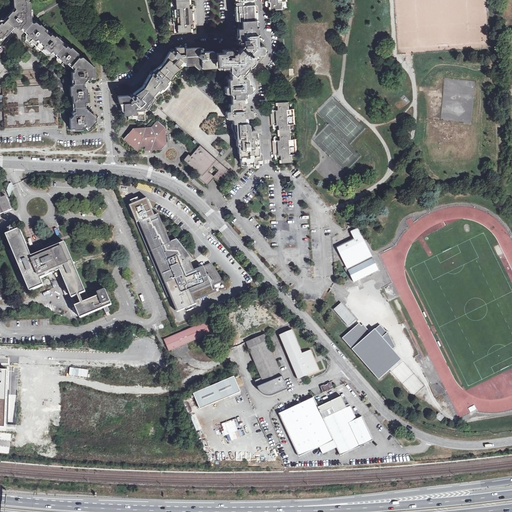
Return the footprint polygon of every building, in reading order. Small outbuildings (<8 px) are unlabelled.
[(0,47),(5,42),(6,43),(13,35),(13,32),(11,31),(15,27),(18,27),(18,29),(21,28),(27,34),(26,35),(26,39),(29,42),(30,41),(46,55),(50,55),(52,53),(57,57),(57,58),(57,62),(61,65),(62,64),(67,69),(70,66),(73,69),(73,71),(71,72),(72,84),(70,86),(70,95),(72,95),(73,111),(71,113),(73,114),(71,117),(69,117),(70,130),(82,129),(82,127),(84,127),(88,129),(96,120),(95,119),(95,116),(85,107),(85,105),(87,103),(86,88),(85,87),(85,81),(87,79),(89,80),(91,79),(95,78),(94,66),(92,66),(82,57),(80,57),(78,57),(80,55),(68,44),(67,45),(61,40),(62,39),(56,34),(55,35),(52,32),(51,33),(37,21),(36,22),(33,20),(32,22),(31,21),(31,16),(32,16),(32,9),(30,9),(30,2),(28,0),(12,0),(14,7),(15,8),(15,10),(13,12),(12,10),(4,19),(2,18),(0,20),(0,47)] [(175,0),(175,9),(173,10),(174,25),(176,25),(177,33),(188,32),(187,24),(196,24),(195,8),(186,9),(185,0),(175,0)] [(237,4),(238,28),(236,28),(237,36),(236,37),(236,38),(237,39),(242,39),(242,43),(240,43),(238,45),(240,46),(236,51),(235,49),(232,52),(231,51),(230,51),(230,50),(228,49),(223,49),(222,50),(222,52),(214,52),(215,67),(228,67),(228,71),(230,73),(229,74),(229,78),(228,78),(227,79),(227,86),(225,86),(224,87),(224,92),(226,93),(229,93),(231,95),(231,98),(242,98),(242,92),(249,92),(250,91),(250,86),(248,85),(246,85),(246,78),(244,77),(241,77),(241,72),(242,72),(242,70),(256,54),(261,53),(262,52),(260,49),(262,47),(260,45),(256,46),(254,19),(252,0),(236,0),(237,2),(235,2),(234,3),(235,4),(235,5),(237,4)] [(263,0),(263,3),(270,2),(271,10),(281,9),(281,2),(286,1),(285,0),(263,0)] [(445,50),(489,48),(486,0),(464,0),(464,1),(462,0),(459,0),(457,4),(457,0),(455,0),(452,7),(450,6),(449,10),(447,8),(442,8),(446,12),(445,14),(449,16),(442,17),(442,24),(437,29),(438,33),(435,31),(433,34),(431,33),(428,37),(432,37),(445,50)] [(169,81),(178,69),(177,68),(182,62),(183,62),(185,62),(185,65),(193,65),(199,69),(201,67),(202,68),(215,67),(214,52),(212,51),(199,51),(199,47),(184,48),(180,45),(178,47),(174,47),(175,50),(170,56),(168,55),(166,58),(164,61),(164,62),(159,67),(156,70),(156,69),(153,72),(154,73),(149,79),(148,78),(145,80),(146,81),(144,84),(139,90),(136,92),(133,95),(134,96),(131,99),(128,96),(120,96),(121,103),(122,103),(122,111),(127,111),(127,115),(131,115),(131,117),(135,117),(135,120),(143,120),(142,110),(144,109),(143,108),(148,103),(149,104),(149,103),(150,102),(167,83),(169,81)] [(0,94),(0,100),(0,102),(3,102),(5,129),(58,125),(58,118),(61,118),(60,111),(58,111),(56,85),(2,88),(3,95),(0,94)] [(236,131),(236,138),(237,146),(238,146),(238,153),(240,153),(240,163),(253,162),(253,165),(262,164),(261,153),(260,152),(257,152),(255,131),(253,130),(249,130),(248,124),(247,123),(244,123),(243,117),(248,117),(250,118),(252,116),(251,111),(250,110),(248,109),(248,103),(246,102),(243,102),(242,98),(231,98),(231,103),(230,103),(229,105),(229,108),(229,109),(229,114),(234,118),(235,123),(234,123),(235,131),(236,131)] [(271,121),(272,126),(279,125),(280,140),(273,141),(273,144),(274,152),(274,156),(281,155),(282,163),(292,162),(292,155),(296,154),(295,139),(291,139),(290,124),(294,124),(293,109),(289,109),(288,102),(277,102),(278,110),(271,110),(271,114),(271,121)] [(132,129),(124,139),(137,151),(141,147),(147,147),(147,150),(161,149),(165,145),(164,127),(157,121),(151,128),(132,129)] [(216,159),(200,145),(191,156),(189,154),(185,158),(184,160),(185,161),(201,175),(198,177),(206,184),(208,183),(208,182),(207,181),(211,176),(206,171),(212,164),(220,171),(214,178),(219,182),(220,183),(221,183),(230,172),(230,171),(229,170),(217,159),(216,159)] [(9,195),(14,185),(10,183),(5,193),(9,195)] [(0,194),(0,213),(12,208),(7,195),(1,197),(0,194)] [(192,265),(190,262),(193,260),(185,248),(177,239),(168,244),(167,242),(166,240),(169,240),(158,214),(141,222),(140,221),(136,222),(168,297),(172,296),(179,312),(196,304),(194,300),(216,291),(214,285),(223,281),(211,264),(194,271),(193,270),(192,265)] [(84,292),(66,241),(30,253),(20,226),(6,231),(28,291),(44,285),(41,277),(62,269),(79,318),(106,308),(106,307),(112,305),(105,287),(96,290),(98,294),(82,300),(80,293),(84,292)] [(359,228),(351,231),(355,239),(337,248),(353,281),(378,270),(359,228)] [(389,297),(392,295),(387,285),(384,287),(389,297)] [(237,339),(277,322),(258,300),(227,313),(237,339)] [(348,325),(356,319),(341,302),(334,309),(348,325)] [(170,350),(210,333),(205,323),(165,340),(170,350)] [(356,326),(342,338),(379,379),(394,365),(402,358),(393,348),(395,346),(389,334),(387,332),(380,324),(371,332),(364,325),(363,327),(361,325),(359,323),(356,326)] [(413,356),(418,354),(405,327),(400,330),(413,356)] [(298,379),(320,370),(311,350),(302,353),(292,330),(279,335),(298,379)] [(267,391),(285,384),(265,334),(246,342),(267,391)] [(11,368),(0,367),(0,423),(9,424),(11,368)] [(240,392),(234,377),(193,394),(200,409),(240,392)] [(328,384),(325,385),(327,391),(328,392),(330,390),(334,388),(331,383),(331,382),(329,383),(327,383),(328,384)] [(334,440),(337,447),(341,456),(353,450),(374,440),(362,417),(357,419),(351,406),(347,407),(342,397),(323,406),(318,408),(314,398),(286,410),(279,414),(299,456),(319,447),(334,440)] [(436,417),(441,422),(444,418),(439,414),(436,417)] [(222,422),(224,430),(236,427),(234,420),(222,422)] [(323,454),(337,447),(334,440),(319,447),(323,454)] [(312,451),(315,457),(322,454),(319,448),(312,451)]
